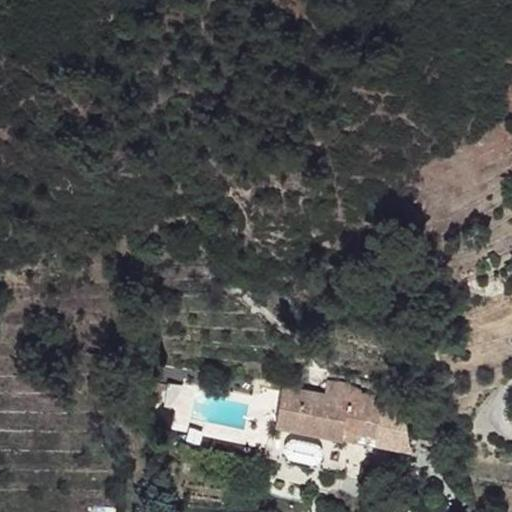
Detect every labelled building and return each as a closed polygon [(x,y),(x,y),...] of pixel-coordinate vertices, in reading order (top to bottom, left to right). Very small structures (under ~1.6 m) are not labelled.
[(216,130),(215,118),(202,119),(199,123),(199,127),(201,130),(204,131),(216,130)] [(242,273),(233,284),(256,304),(261,299),(258,286),(242,273)] [(285,395),(279,427),(345,442),(349,431),(374,435),(381,406),(351,399),(350,386),(330,384),(327,397),(287,390),(285,395)] [(169,385),(164,406),(170,407),(183,394),(184,386),(169,385)] [(349,431),(345,442),(381,449),(390,407),(381,406),(374,435),(349,431)] [(390,407),(381,449),(412,442),(412,409),(390,407)] [(412,442),(381,449),(412,456),(412,442)]
